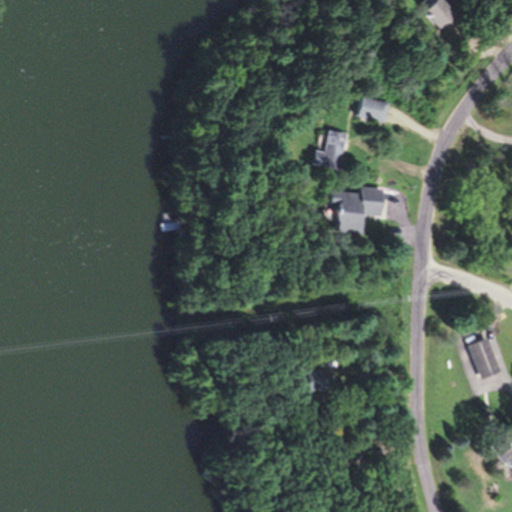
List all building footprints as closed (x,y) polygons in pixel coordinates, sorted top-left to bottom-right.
[(451,13),(437,0),(416,0),(411,6),(435,30),(451,13)] [(380,123),(384,102),(353,96),(350,117),(380,123)] [(310,166),(334,171),(342,134),(318,129),(310,166)] [(379,218),(380,188),(356,187),(356,192),(323,190),(322,221),(329,221),(328,232),(358,233),(359,217),(379,218)] [(497,373),(486,337),(465,343),(476,379),(497,373)]
